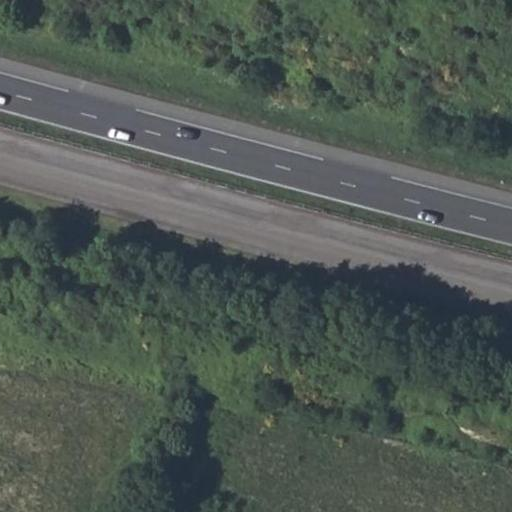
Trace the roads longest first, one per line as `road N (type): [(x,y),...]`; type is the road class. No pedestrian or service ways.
road 1 (trunk): [(511,225),(0,90)]
road 2 (trunk): [(0,149),(511,283)]
road 3 (track): [(268,302),(172,511)]
